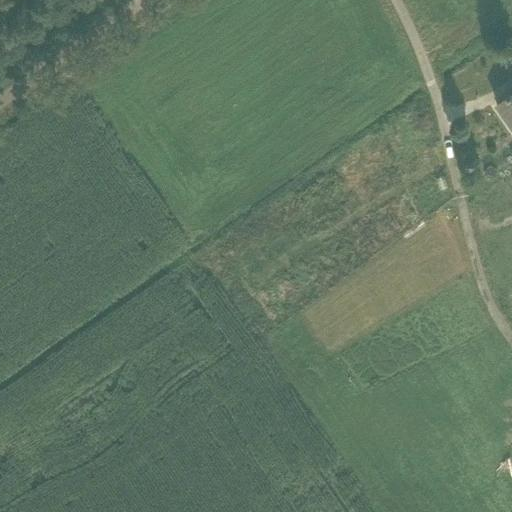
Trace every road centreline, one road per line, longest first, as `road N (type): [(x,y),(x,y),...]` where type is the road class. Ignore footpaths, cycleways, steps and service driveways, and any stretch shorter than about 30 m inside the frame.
road 1 (unknown): [(511,335),(483,266),(443,102),(398,0)]
road 2 (unclassified): [(0,126),(189,0)]
